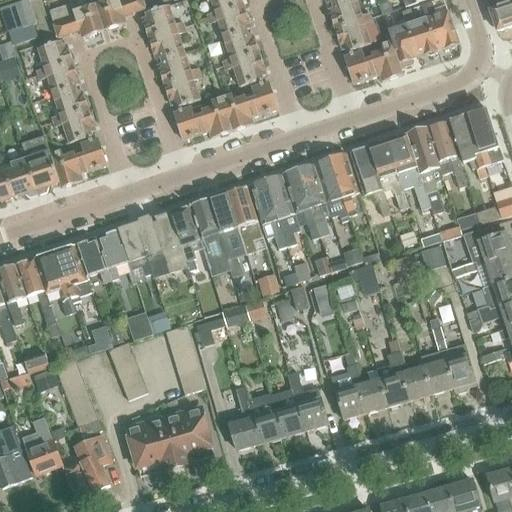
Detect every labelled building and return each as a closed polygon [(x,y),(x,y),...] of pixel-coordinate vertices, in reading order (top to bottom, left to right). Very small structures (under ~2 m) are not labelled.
[(31,7),(28,0),(26,0),(15,4),(18,12),(31,7)] [(120,26),(127,24),(126,24),(124,18),(119,0),(102,0),(104,4),(97,6),(105,31),(106,31),(120,26)] [(119,0),(124,18),(136,14),(130,0),(119,0)] [(130,0),(136,14),(146,11),(142,0),(130,0)] [(204,5),(209,21),(244,9),(242,1),(241,0),(211,0),(212,3),(204,5)] [(336,30),(371,19),(369,14),(361,17),(355,0),(350,0),(333,6),(334,9),(329,10),(331,17),(336,30)] [(511,0),(485,0),(495,28),(501,32),(511,28),(511,0)] [(380,7),(383,15),(393,12),(390,3),(380,7)] [(426,20),(428,19),(438,52),(448,48),(451,49),(454,48),(457,46),(459,45),(447,12),(435,17),(431,3),(421,6),(426,20)] [(80,31),(74,9),(73,5),(62,9),(70,35),(80,31)] [(102,32),(105,31),(97,6),(78,12),(76,9),(74,9),(80,31),(83,38),(83,39),(89,37),(102,32)] [(18,12),(20,20),(34,15),(31,7),(18,12)] [(185,28),(183,23),(175,26),(169,7),(147,15),(148,18),(143,20),(147,33),(150,40),(185,28)] [(70,35),(62,9),(50,12),(59,39),(70,35)] [(247,33),(246,31),(251,29),(248,22),(244,9),(209,21),(210,24),(218,22),(225,41),(247,33)] [(420,58),(427,55),(431,56),(434,55),(436,53),(438,52),(428,19),(426,20),(415,23),(411,11),(403,13),(406,26),(407,26),(412,41),(410,41),(412,48),(416,46),(420,58)] [(393,12),(383,15),(386,25),(396,22),(393,12)] [(20,20),(23,28),(25,27),(36,23),(34,15),(20,20)] [(18,16),(5,21),(9,32),(22,28),(18,16)] [(372,23),(371,19),(336,30),(340,42),(342,51),(347,50),(348,53),(371,45),(364,26),(372,23)] [(30,40),(38,37),(34,25),(36,24),(36,23),(25,27),(30,40)] [(391,44),(401,70),(411,66),(413,63),(412,60),(420,58),(416,46),(412,48),(410,41),(412,41),(407,26),(406,26),(387,32),(391,44)] [(25,27),(23,28),(18,30),(22,43),(30,40),(25,27)] [(162,61),(185,54),(178,35),(186,33),(185,28),(150,40),(154,53),(156,60),(161,58),(162,61)] [(18,30),(9,33),(14,46),(22,43),(18,30)] [(248,36),(247,33),(225,41),(231,60),(223,63),(224,66),(259,55),(255,42),(253,35),(248,36)] [(39,50),(45,69),(37,72),(39,77),(73,66),(71,57),(67,45),(66,45),(62,46),(61,43),(39,50)] [(374,61),(380,77),(381,83),(402,76),(401,70),(391,44),(378,48),(380,54),(373,57),(374,61)] [(374,61),(365,64),(362,53),(345,59),(354,86),(361,84),(364,84),(364,83),(380,77),(374,61)] [(165,86),(200,74),(199,70),(191,73),(185,54),(162,61),(163,64),(159,66),(161,73),(165,86)] [(224,66),(226,71),(234,68),(240,88),(263,81),(261,77),(266,76),(263,67),(259,55),(224,66)] [(16,59),(0,64),(0,75),(2,83),(22,77),(16,59)] [(73,66),(39,77),(40,81),(48,78),(55,97),(77,90),(76,87),(80,86),(78,78),(73,66)] [(200,101),(194,82),(202,79),(200,74),(165,86),(169,98),(172,107),(177,105),(178,108),(200,101)] [(254,119),(267,114),(267,115),(271,113),(277,111),(269,84),(253,89),(256,99),(250,101),(249,97),(247,98),(254,119)] [(54,123),(88,111),(84,99),(82,91),(78,93),(77,90),(55,97),(61,117),(53,119),(54,123)] [(222,99),(233,132),(254,125),(252,119),(254,119),(247,98),(237,101),(235,95),(222,99)] [(199,107),(208,134),(210,133),(212,139),(233,132),(222,99),(205,105),(207,111),(204,112),(202,106),(199,107)] [(199,107),(194,109),(195,111),(198,111),(200,118),(194,120),(191,109),(175,115),(184,142),(190,140),(191,140),(194,139),(208,134),(199,107)] [(476,114),(469,116),(486,169),(505,163),(488,110),(486,111),(484,108),(476,111),(476,114)] [(54,123),(56,128),(64,125),(70,144),(92,137),(91,134),(95,132),(92,123),(88,111),(54,123)] [(451,122),(450,122),(463,164),(470,162),(473,171),(476,170),(480,180),(488,178),(486,169),(469,116),(461,119),(458,117),(452,119),(451,122)] [(447,123),(428,130),(442,177),(454,173),(460,190),(468,188),(447,123)] [(428,130),(408,136),(427,195),(426,196),(431,209),(433,216),(444,213),(434,183),(444,180),(442,177),(428,130)] [(390,139),(389,142),(399,175),(405,191),(414,188),(418,199),(422,212),(431,209),(426,196),(427,195),(408,136),(398,139),(396,138),(390,139)] [(98,140),(74,148),(83,175),(97,170),(97,171),(101,170),(101,169),(107,167),(98,140)] [(371,145),(370,148),(385,194),(392,191),(393,195),(395,195),(401,212),(411,209),(405,191),(399,175),(389,142),(380,145),(377,143),(371,145)] [(83,175),(74,148),(72,149),(75,159),(68,161),(65,151),(51,156),(60,183),(62,189),(83,181),(81,176),(83,175)] [(352,154),(350,155),(365,199),(373,196),(375,204),(379,203),(384,219),(392,216),(385,194),(370,148),(369,149),(361,151),(359,149),(353,151),(352,154)] [(27,159),(39,196),(47,193),(48,192),(50,186),(51,186),(60,183),(51,156),(49,152),(27,159)] [(14,198),(4,167),(0,154),(0,203),(6,201),(14,198)] [(347,156),(332,161),(350,217),(357,215),(351,197),(359,194),(347,156)] [(4,167),(14,198),(23,196),(25,195),(29,198),(30,199),(39,196),(27,159),(4,167)] [(332,161),(316,167),(328,205),(332,217),(333,220),(340,217),(343,224),(351,221),(350,217),(332,161)] [(316,167),(299,172),(320,239),(330,235),(325,219),(332,217),(328,205),(316,167)] [(299,172),(283,177),(300,229),(308,226),(313,241),(320,239),(299,172)] [(283,177),(267,183),(288,248),(288,249),(298,245),(295,235),(301,233),(300,229),(283,177)] [(267,183),(250,188),(263,227),(268,241),(269,241),(275,238),(280,251),(288,248),(267,183)] [(247,189),(229,195),(248,257),(259,253),(255,243),(264,240),(258,223),(247,189)] [(218,199),(210,202),(228,259),(232,272),(234,279),(243,275),(239,260),(248,257),(229,195),(226,193),(219,195),(218,199)] [(511,198),(497,204),(502,220),(511,216),(511,198)] [(200,202),(192,205),(193,208),(192,208),(204,249),(209,266),(217,263),(228,259),(210,202),(201,205),(200,202)] [(192,208),(172,215),(188,263),(195,261),(196,260),(194,252),(204,249),(192,208)] [(497,208),(476,215),(480,226),(501,219),(497,208)] [(172,215),(153,221),(169,270),(171,275),(190,269),(188,263),(172,215)] [(476,215),(458,221),(461,232),(480,226),(476,215)] [(153,221),(137,227),(153,276),(169,270),(153,221)] [(122,231),(120,232),(131,264),(133,272),(143,269),(146,277),(146,278),(147,278),(153,276),(137,227),(130,229),(126,228),(122,231)] [(476,232),(465,236),(474,263),(474,264),(477,263),(478,267),(511,255),(511,240),(510,242),(507,234),(507,233),(495,236),(492,228),(492,227),(476,232)] [(120,232),(98,239),(113,282),(121,280),(117,269),(127,265),(133,286),(138,285),(136,280),(133,272),(131,264),(120,232)] [(439,235),(422,240),(424,249),(442,243),(439,235)] [(86,240),(76,244),(77,246),(88,278),(102,273),(105,285),(113,282),(98,239),(88,243),(86,240)] [(64,250),(57,253),(74,305),(82,302),(81,298),(93,294),(89,282),(88,278),(77,246),(74,247),(70,246),(66,247),(64,250)] [(440,247),(422,252),(427,272),(446,267),(440,247)] [(57,253),(36,260),(48,296),(60,292),(65,307),(63,307),(67,317),(77,314),(74,305),(57,253)] [(360,253),(349,256),(352,267),(364,263),(360,253)] [(380,254),(364,259),(365,262),(367,267),(382,261),(380,254)] [(474,263),(465,266),(467,274),(479,271),(485,289),(511,279),(511,255),(478,267),(477,263),(474,264),(474,263)] [(408,258),(395,263),(398,272),(411,268),(408,258)] [(327,259),(315,263),(320,278),(332,274),(330,266),(327,259)] [(36,260),(17,266),(27,298),(37,295),(48,328),(57,325),(48,296),(36,260)] [(195,261),(188,263),(190,269),(191,273),(198,271),(195,261)] [(345,261),(330,266),(332,274),(347,269),(345,261)] [(306,264),(294,268),(296,274),(299,284),(311,280),(311,279),(306,264)] [(6,270),(0,271),(0,281),(14,323),(16,328),(24,325),(17,303),(27,299),(27,298),(17,266),(14,267),(11,265),(6,267),(6,270)] [(373,266),(358,270),(361,281),(376,276),(373,266)] [(465,266),(452,270),(453,275),(455,278),(460,277),(467,274),(465,266)] [(296,274),(284,278),(288,288),(299,284),(296,274)] [(275,276),(259,281),(264,298),(273,295),(280,293),(275,276)] [(511,279),(485,289),(482,290),(488,308),(491,307),(492,310),(511,303),(511,279)] [(341,301),(336,302),(340,317),(360,312),(357,303),(351,286),(338,291),(341,301)] [(327,287),(315,290),(317,300),(330,297),(327,287)] [(304,288),(292,291),(297,311),(310,308),(304,288)] [(0,290),(0,322),(8,345),(17,342),(0,290)] [(436,293),(430,302),(438,308),(445,299),(436,293)] [(289,302),(277,305),(282,324),(294,321),(289,302)] [(263,303),(246,308),(247,310),(248,313),(250,323),(251,324),(267,319),(263,303)] [(485,317),(481,318),(482,319),(483,324),(496,320),(504,318),(508,329),(511,327),(511,303),(492,310),(491,307),(488,308),(482,310),(485,317)] [(247,310),(228,315),(232,328),(250,323),(248,313),(247,310)] [(482,310),(468,315),(470,323),(482,319),(481,318),(485,317),(482,310)] [(146,314),(127,320),(134,342),(153,336),(146,314)] [(166,314),(150,319),(155,336),(172,331),(166,314)] [(482,319),(470,323),(474,334),(479,332),(483,324),(482,319)] [(225,320),(198,328),(204,350),(215,346),(211,332),(224,329),(227,328),(225,320)] [(363,320),(355,321),(358,331),(365,329),(363,320)] [(439,320),(431,322),(433,331),(442,328),(439,320)] [(173,331),(166,333),(170,344),(190,337),(187,326),(173,331)] [(508,330),(500,332),(503,341),(511,338),(511,341),(511,327),(508,329),(508,330)] [(442,328),(433,331),(437,343),(445,341),(442,328)] [(119,330),(108,333),(111,341),(113,347),(124,344),(119,330)] [(190,337),(170,344),(173,354),(194,348),(190,337)] [(97,346),(89,348),(91,356),(108,350),(113,349),(113,347),(111,341),(97,346)] [(397,341),(388,344),(392,356),(400,354),(397,341)] [(440,355),(421,360),(424,368),(432,397),(453,391),(443,354),(448,353),(449,353),(445,341),(437,343),(440,355)] [(128,344),(109,352),(113,362),(132,354),(128,344)] [(194,348),(173,354),(176,364),(197,358),(194,348)] [(448,353),(443,354),(453,391),(454,394),(457,396),(466,393),(468,390),(467,387),(477,384),(468,355),(466,348),(449,353),(448,353)] [(78,350),(69,353),(72,363),(76,362),(82,360),(78,350)] [(506,350),(498,353),(500,361),(507,359),(508,364),(511,362),(511,352),(507,354),(506,350)] [(354,353),(345,356),(348,368),(357,366),(354,353)] [(483,358),(482,358),(483,362),(491,359),(493,363),(495,362),(500,361),(498,353),(483,358)] [(132,354),(113,362),(117,372),(136,364),(132,354)] [(378,371),(377,371),(380,382),(388,409),(410,403),(402,374),(400,367),(404,366),(402,359),(400,354),(392,356),(388,357),(391,367),(378,371)] [(46,355),(25,362),(30,378),(51,371),(46,355)] [(197,358),(176,364),(179,375),(200,368),(197,358)] [(72,363),(56,370),(60,380),(80,372),(76,362),(72,363)] [(136,364),(117,372),(121,382),(140,374),(136,364)] [(350,376),(333,381),(345,422),(366,416),(358,388),(359,388),(357,379),(360,378),(357,366),(348,368),(349,374),(350,376)] [(200,368),(179,375),(183,385),(204,379),(200,368)] [(424,368),(402,374),(410,403),(432,397),(424,368)] [(54,372),(35,379),(41,394),(60,387),(54,372)] [(80,372),(60,380),(64,390),(84,382),(80,372)] [(140,374),(121,382),(124,392),(144,384),(140,374)] [(298,374),(288,377),(291,388),(298,386),(297,385),(300,384),(298,374)] [(204,379),(183,385),(186,396),(207,389),(204,379)] [(8,382),(1,384),(4,392),(10,391),(8,382)] [(84,382),(64,390),(68,400),(88,392),(84,382)] [(359,388),(358,388),(366,416),(388,409),(380,382),(359,388)] [(144,384),(124,392),(128,402),(148,394),(144,384)] [(298,386),(291,388),(293,393),(294,398),(297,397),(299,407),(307,433),(329,426),(319,391),(304,395),(300,384),(297,385),(298,386)] [(248,389),(238,392),(240,400),(246,399),(247,401),(251,400),(248,389)] [(88,392),(68,400),(72,410),(92,402),(88,392)] [(293,393),(272,398),(284,439),(307,433),(299,407),(297,397),(294,398),(293,393)] [(255,409),(252,410),(262,445),(284,439),(272,398),(272,396),(253,402),(255,409)] [(245,423),(232,427),(239,452),(262,445),(252,410),(255,409),(253,402),(252,400),(251,400),(247,401),(246,399),(240,400),(243,412),(242,412),(245,423)] [(92,402),(72,410),(76,420),(96,412),(92,402)] [(203,409),(165,420),(179,469),(197,464),(198,467),(204,471),(211,469),(215,462),(214,459),(217,458),(203,409)] [(96,412),(76,420),(79,429),(80,430),(100,422),(96,412)] [(38,435),(24,441),(37,477),(63,467),(54,442),(53,442),(44,420),(33,424),(38,435)] [(165,420),(128,430),(142,479),(145,478),(146,482),(152,486),(159,484),(163,477),(162,474),(179,469),(165,420)] [(100,422),(80,430),(84,440),(103,432),(100,422)] [(0,439),(0,481),(3,490),(33,479),(13,428),(0,432),(0,439)] [(64,429),(53,433),(56,442),(67,437),(64,429)] [(74,431),(74,435),(76,441),(79,443),(84,441),(84,440),(80,430),(79,429),(74,431)] [(102,438),(82,447),(84,451),(89,463),(83,466),(95,494),(111,487),(100,462),(110,457),(102,438)] [(80,463),(65,470),(78,502),(95,494),(83,466),(89,463),(84,451),(82,447),(75,450),(76,454),(80,463)] [(511,511),(511,471),(489,478),(498,511),(511,511)] [(480,511),(480,509),(473,483),(450,489),(455,511),(480,511)] [(455,511),(450,489),(428,495),(432,511),(455,511)] [(407,511),(432,511),(428,495),(405,502),(407,511)] [(407,511),(405,502),(383,508),(383,511),(407,511)]
